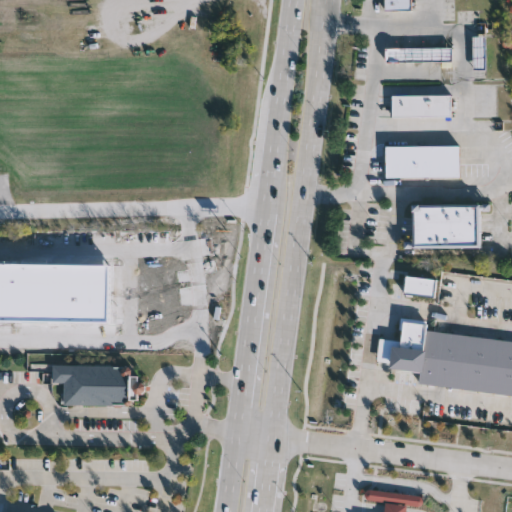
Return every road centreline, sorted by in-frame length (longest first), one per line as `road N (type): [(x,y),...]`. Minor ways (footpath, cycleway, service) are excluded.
road 1 (primary): [(261,511),(326,0)]
road 2 (residential): [(511,465),(273,434)]
road 3 (primary): [(267,204),(240,429)]
